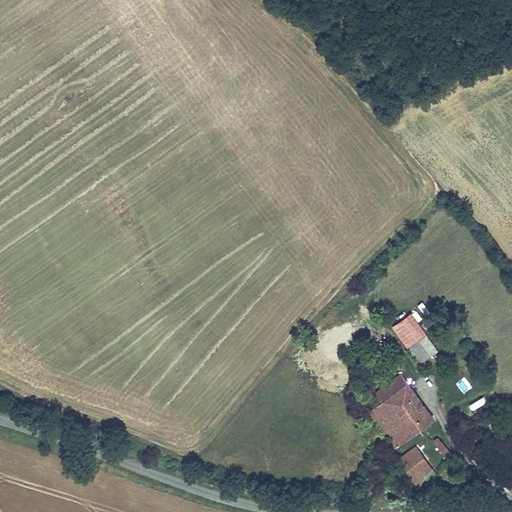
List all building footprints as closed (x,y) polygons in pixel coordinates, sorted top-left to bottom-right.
[(418,351),(422,356),(437,345),(417,319),(399,333),(415,353),(418,351)] [(437,345),(422,356),(433,370),(448,359),(437,345)] [(381,399),(388,408),(396,419),(421,401),(407,381),(381,399)] [(375,417),(402,453),(439,425),(421,401),(396,419),(388,408),(375,417)] [(437,449),(451,468),(460,461),(454,454),(451,457),(442,445),(437,449)] [(418,451),(406,460),(429,491),(441,482),(418,451)] [(441,482),(429,491),(432,495),(444,486),(441,482)]
